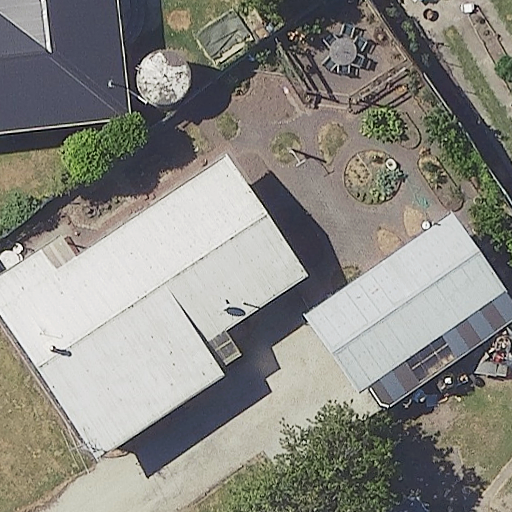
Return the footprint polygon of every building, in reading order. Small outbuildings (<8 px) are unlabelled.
[(0,0),(0,130),(128,115),(113,0),(0,0)] [(495,0),(372,0),(415,59),(495,0)] [(0,273),(0,323),(97,464),(226,376),(205,346),(309,276),(222,150),(53,265),(40,246),(0,273)] [(503,293),(447,211),(300,312),(356,393),(503,293)] [(423,511),(410,493),(382,511),(423,511)]
